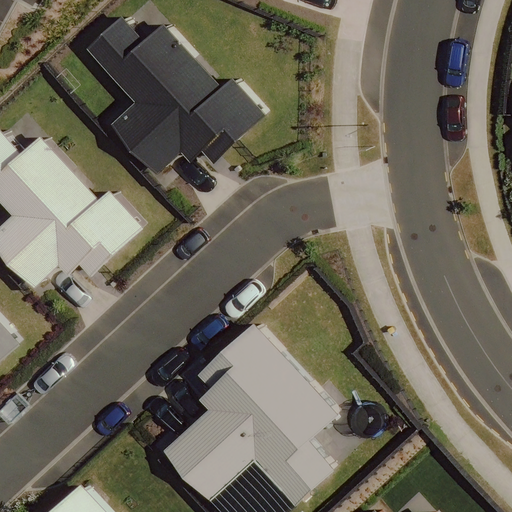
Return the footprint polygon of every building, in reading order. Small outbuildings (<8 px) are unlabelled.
[(131,17),(97,48),(146,101),(124,121),(169,170),(191,150),(199,158),(212,146),(223,158),(275,111),(243,77),(231,88),(173,25),(154,42),(131,17)] [(8,130),(0,137),(0,188),(23,214),(1,234),(47,283),(69,263),(77,272),(90,260),(101,272),(152,225),(120,190),(109,201),(51,138),(32,156),(8,130)] [(0,366),(29,341),(0,309),(0,366)] [(344,408),(262,318),(205,369),(218,383),(206,393),(215,404),(172,442),(217,491),(262,451),(302,495),(339,462),(314,435),(344,408)] [(118,511),(90,480),(54,511),(118,511)]
